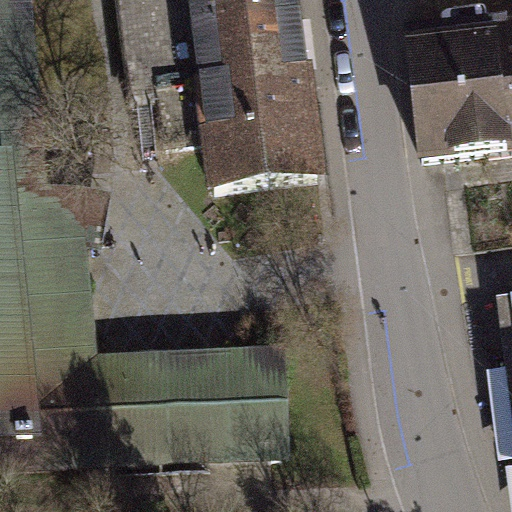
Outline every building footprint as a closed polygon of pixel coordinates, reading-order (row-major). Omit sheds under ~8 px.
[(0,0),(0,471),(286,458),(282,360),(92,369),(84,196),(41,197),(25,0),(0,0)] [(167,151),(211,146),(203,91),(192,0),(120,0),(133,111),(162,108),(167,151)] [(296,0),(192,0),(203,91),(306,77),(296,0)] [(511,100),(511,58),(510,44),(509,28),(409,39),(425,167),(489,158),(485,126),(489,103),(511,100)] [(485,126),(489,158),(511,155),(511,43),(510,44),(511,58),(511,100),(489,103),(485,126)] [(306,77),(203,91),(211,146),(217,195),(320,181),(306,77)]
